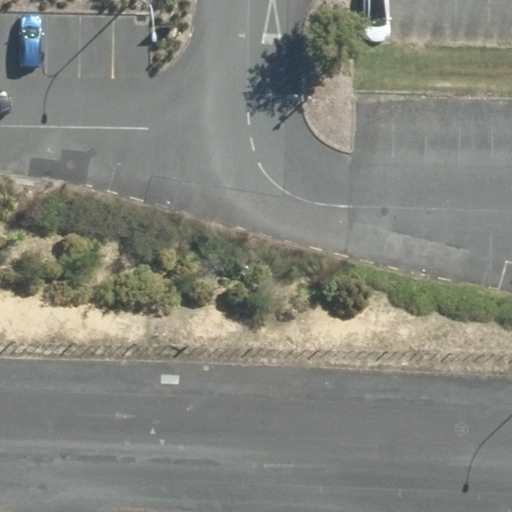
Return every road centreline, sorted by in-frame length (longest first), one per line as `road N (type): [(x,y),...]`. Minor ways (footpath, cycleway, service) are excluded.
road 1 (residential): [(511,447),(0,430)]
road 2 (residential): [(249,0),(245,123),(264,153),(291,173),(325,186),(511,194)]
